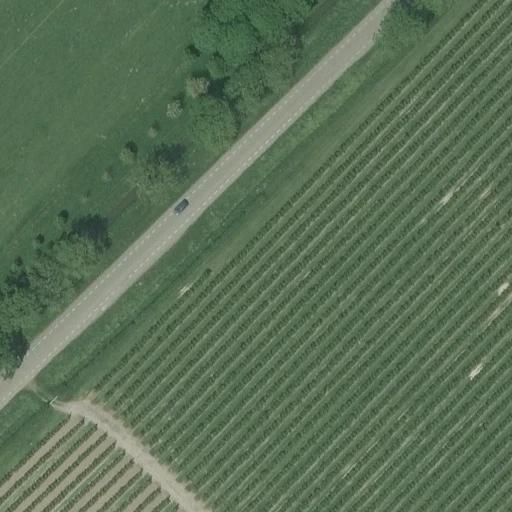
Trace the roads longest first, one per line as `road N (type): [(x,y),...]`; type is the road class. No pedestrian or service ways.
road 1 (unclassified): [(0,407),(408,0)]
road 2 (track): [(21,384),(103,423),(192,511)]
